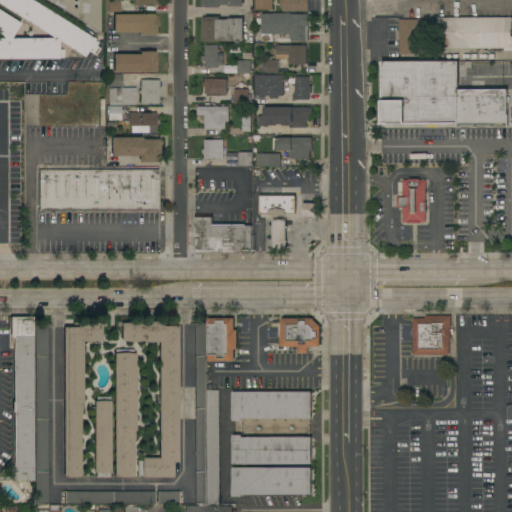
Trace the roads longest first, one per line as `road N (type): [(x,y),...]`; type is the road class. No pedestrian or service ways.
road 1 (primary): [(344,271),(0,271)]
road 2 (residential): [(177,0),(175,271)]
road 3 (primary): [(167,300),(344,300)]
road 4 (primary): [(0,299),(167,300)]
road 5 (tertiary): [(344,174),(345,15)]
road 6 (primary): [(344,300),(499,299)]
road 7 (primary): [(465,271),(344,271)]
